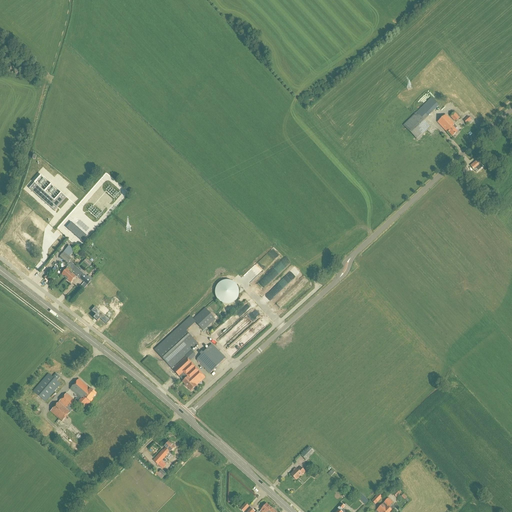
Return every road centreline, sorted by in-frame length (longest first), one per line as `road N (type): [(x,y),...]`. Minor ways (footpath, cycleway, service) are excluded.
road 1 (secondary): [(179,412),(0,270)]
road 2 (unclassified): [(354,253),(511,108)]
road 3 (unclassified): [(185,417),(336,281)]
road 4 (secondary): [(292,511),(185,417)]
